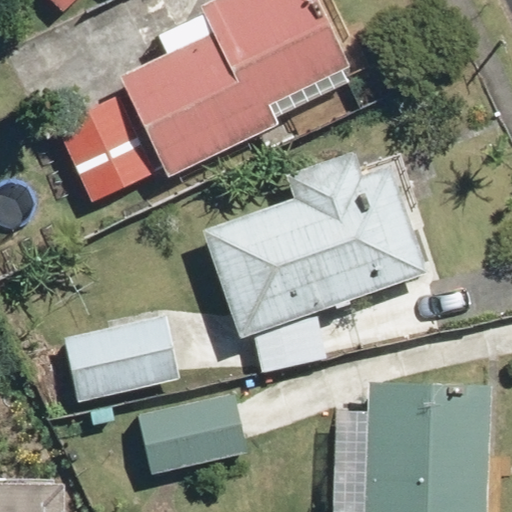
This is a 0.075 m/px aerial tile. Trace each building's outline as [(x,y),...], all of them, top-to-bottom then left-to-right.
[(43,0),(58,15),(73,0),(43,0)] [(156,172),(159,180),(271,127),(263,109),(343,70),(307,0),(212,0),(193,9),(204,34),(111,78),(119,95),(49,128),(86,205),(156,172)] [(195,232),(231,341),(423,276),(386,168),(357,177),(348,152),(278,176),(287,201),(195,232)] [(52,336),(73,432),(113,423),(107,399),(172,385),(156,313),(52,336)] [(481,511),(485,388),(362,384),(357,511),(481,511)] [(230,394),(128,412),(140,476),(241,457),(230,394)] [(60,511),(60,485),(0,484),(0,511),(60,511)]
